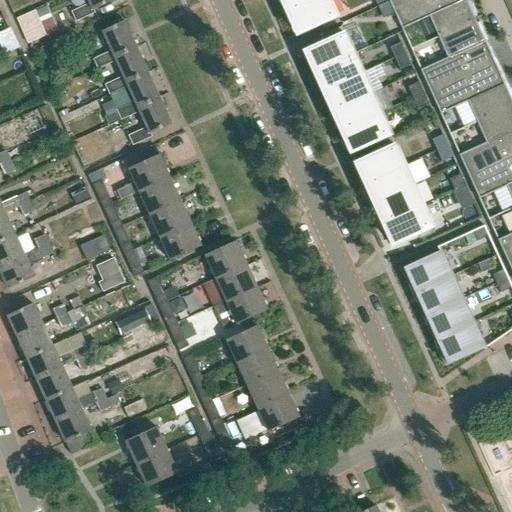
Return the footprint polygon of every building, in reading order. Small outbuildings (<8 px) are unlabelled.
[(8,0),(14,11),(27,5),(24,0),(8,0)] [(87,0),(89,4),(71,12),(75,22),(94,13),(93,10),(114,0),(113,0),(87,0)] [(288,13),(316,0),(278,0),(281,6),(284,5),(288,13)] [(328,0),(316,0),(288,13),(289,15),(285,17),(294,35),(323,22),(326,28),(330,26),(339,23),(328,0)] [(401,30),(402,29),(429,17),(438,38),(475,21),(473,15),(475,14),(471,5),(468,6),(465,0),(407,0),(391,8),(394,13),(401,30)] [(394,13),(391,8),(389,2),(378,7),(383,18),(394,13)] [(114,57),(136,47),(123,21),(101,31),(111,51),(93,60),(97,69),(115,61),(114,57)] [(430,93),(494,63),(480,32),(483,31),(479,22),(476,24),(475,21),(438,38),(447,58),(420,71),(430,93)] [(0,44),(4,54),(20,47),(11,26),(0,31),(0,44)] [(315,72),(353,55),(341,27),(333,31),(333,32),(329,34),(331,40),(302,53),(310,72),(314,70),(315,72)] [(394,59),(406,54),(401,43),(389,48),(394,59)] [(125,83),(147,73),(136,47),(114,57),(115,61),(122,77),(104,85),(109,95),(127,87),(125,83)] [(406,54),(394,59),(399,70),(410,65),(406,54)] [(324,92),(362,74),(353,55),(315,72),(316,75),(313,76),(317,85),(320,84),(324,92)] [(476,123),(511,106),(511,101),(511,100),(511,99),(511,94),(510,90),(507,91),(494,63),(430,93),(440,115),(467,102),(476,123)] [(137,108),(159,98),(147,73),(125,83),(127,87),(134,102),(116,111),(121,120),(139,112),(137,108)] [(333,112),(371,94),(362,74),(324,92),(325,95),(322,96),(326,105),(329,104),(333,112)] [(412,99),(423,94),(418,83),(407,88),(412,99)] [(109,95),(116,111),(134,102),(127,87),(109,95)] [(341,131),(380,114),(371,94),(333,112),(334,114),(331,116),(335,124),(338,123),(341,131)] [(423,94),(412,99),(417,110),(428,105),(423,94)] [(137,108),(139,112),(146,128),(128,136),(132,146),(151,137),(150,134),(171,124),(159,98),(137,108)] [(468,177),(511,157),(511,106),(476,123),(486,143),(458,155),(468,177)] [(380,146),(392,140),(380,114),(341,131),(342,133),(339,135),(347,153),(377,140),(380,146)] [(436,151),(447,146),(442,135),(431,140),(436,151)] [(365,184),(404,167),(392,140),(380,146),(382,152),(353,165),(361,184),(364,182),(365,184)] [(447,146),(436,151),(441,162),(452,157),(447,146)] [(0,153),(0,165),(10,160),(6,151),(0,153)] [(138,192),(168,178),(158,155),(127,169),(134,183),(115,191),(120,200),(129,196),(138,192)] [(511,157),(468,177),(478,199),(506,187),(511,200),(511,157)] [(0,165),(0,167),(3,175),(14,170),(10,160),(0,165)] [(374,204),(413,186),(404,167),(365,184),(369,192),(366,193),(370,202),(373,201),(374,204)] [(454,191),(465,186),(460,175),(449,180),(454,191)] [(148,215),(179,201),(168,178),(138,192),(148,215)] [(99,201),(108,197),(101,181),(92,185),(99,201)] [(383,223),(422,206),(413,186),(374,204),(376,206),(373,208),(377,217),(380,215),(383,223)] [(465,186),(454,191),(459,202),(470,197),(465,186)] [(83,188),(69,195),(74,205),(88,198),(83,188)] [(20,207),(30,202),(26,193),(0,203),(0,215),(4,214),(20,207)] [(158,237),(189,223),(179,201),(148,215),(158,237)] [(30,202),(20,207),(24,216),(34,212),(30,202)] [(109,224),(118,219),(111,203),(102,207),(109,224)] [(422,206),(383,223),(384,225),(381,227),(389,245),(419,232),(421,238),(426,236),(426,237),(434,233),(422,206)] [(507,262),(511,260),(511,208),(511,209),(511,210),(511,233),(497,240),(507,262)] [(0,240),(14,235),(4,214),(0,215),(0,240)] [(189,223),(158,237),(169,261),(200,247),(189,223)] [(120,246),(129,242),(121,226),(112,231),(120,246)] [(484,226),(472,231),(477,242),(489,236),(484,226)] [(0,266),(23,256),(14,235),(0,240),(0,266)] [(37,249),(48,244),(44,235),(33,240),(37,249)] [(86,261),(109,251),(103,236),(80,247),(86,261)] [(215,279),(245,265),(235,242),(204,256),(215,279)] [(23,256),(0,266),(0,271),(8,289),(33,277),(28,266),(42,260),(41,259),(52,253),(48,244),(37,249),(23,256)] [(134,277),(143,273),(139,265),(132,249),(123,253),(130,269),(134,277)] [(441,252),(401,270),(408,286),(411,285),(415,293),(452,276),(441,252)] [(97,267),(103,281),(99,283),(103,292),(125,282),(114,259),(97,267)] [(215,279),(225,302),(256,287),(245,265),(215,279)] [(504,270),(492,275),(496,284),(508,279),(504,270)] [(452,276),(415,293),(419,302),(416,303),(422,319),(426,317),(425,316),(463,300),(452,276)] [(154,298),(163,294),(155,278),(147,282),(154,298)] [(511,287),(508,279),(496,284),(500,293),(511,287)] [(256,287),(225,302),(213,308),(223,331),(236,325),(267,311),(256,287)] [(463,300),(425,316),(426,317),(429,325),(426,326),(433,342),(436,340),(473,323),(463,300)] [(164,321),(173,317),(166,301),(157,305),(164,321)] [(42,326),(32,304),(7,316),(17,337),(42,326)] [(62,305),(52,310),(56,319),(66,315),(62,305)] [(115,323),(121,336),(149,322),(144,309),(115,323)] [(66,315),(56,319),(60,329),(71,324),(66,315)] [(473,323),(436,340),(440,348),(437,349),(444,366),(484,347),(473,323)] [(175,344),(183,340),(176,324),(167,328),(175,344)] [(17,337),(27,358),(52,347),(42,326),(17,337)] [(236,364),(266,350),(256,326),(225,340),(236,364)] [(27,358),(36,379),(61,368),(61,367),(75,361),(86,356),(82,347),(71,352),(71,351),(57,358),(52,347),(27,358)] [(246,386),(277,372),(266,350),(236,364),(246,386)] [(90,365),(86,356),(75,361),(80,370),(90,365)] [(189,376),(198,372),(191,356),(182,360),(189,376)] [(36,379),(46,400),(71,389),(61,368),(36,379)] [(256,409),(287,395),(277,372),(246,386),(256,409)] [(200,399),(208,395),(201,379),(192,383),(200,399)] [(106,398),(101,389),(76,400),(71,389),(46,400),(55,421),(80,409),(80,410),(95,403),(106,398)] [(121,403),(117,395),(106,400),(106,398),(95,403),(99,413),(121,403)] [(287,395),(256,409),(267,432),(298,418),(287,395)] [(210,422),(219,418),(211,402),(203,406),(210,422)] [(71,455),(96,444),(80,410),(80,409),(55,421),(71,455)] [(158,428),(178,423),(174,411),(155,416),(158,428)] [(190,421),(198,436),(207,432),(199,416),(190,421)] [(229,441),(222,424),(213,428),(220,444),(229,441)] [(135,465),(166,451),(155,427),(124,442),(135,465)] [(208,459),(217,455),(210,440),(201,444),(208,459)] [(166,451),(135,465),(145,487),(146,488),(176,474),(166,451)]
